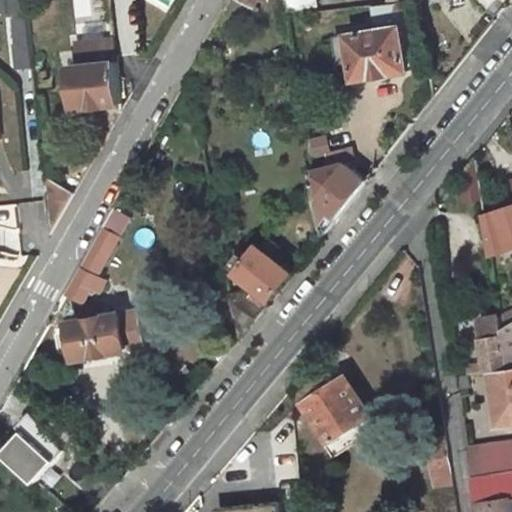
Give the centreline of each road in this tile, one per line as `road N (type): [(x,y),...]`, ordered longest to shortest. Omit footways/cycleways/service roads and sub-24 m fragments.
road 1 (secondary): [(396,213),(147,511)]
road 2 (residential): [(469,511),(428,246),(396,213)]
road 3 (residential): [(0,364),(143,110)]
road 4 (secondary): [(511,68),(396,213)]
road 5 (residential): [(143,110),(206,0)]
